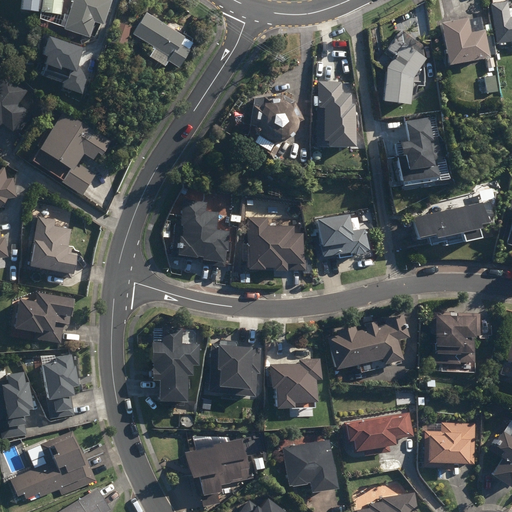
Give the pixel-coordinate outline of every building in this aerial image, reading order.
[(20,0),(20,11),(36,13),(37,0),(20,0)] [(42,0),(40,13),(60,16),(62,0),(42,0)] [(71,3),(61,31),(86,40),(92,24),(101,27),(110,1),(107,0),(106,0),(67,0),(67,1),(71,3)] [(505,0),(487,3),(493,43),(510,40),(511,48),(511,47),(511,6),(506,7),(505,0)] [(165,63),(176,70),(187,52),(186,51),(190,44),(145,15),(131,36),(152,49),(147,58),(162,68),(165,63)] [(463,17),(437,21),(444,63),(484,56),(480,29),(477,29),(466,31),(463,17)] [(110,43),(124,48),(130,28),(117,23),(110,43)] [(398,29),(374,62),(382,67),(378,100),(405,104),(409,76),(423,58),(421,57),(420,44),(398,29)] [(57,54),(69,59),(73,47),(61,42),(57,54)] [(23,68),(31,69),(32,62),(24,61),(23,68)] [(59,93),(83,101),(93,70),(69,62),(59,93)] [(0,75),(0,124),(13,136),(31,116),(16,102),(27,90),(5,70),(0,75)] [(482,76),(484,93),(496,91),(493,75),(482,76)] [(293,101),(281,95),(261,97),(250,106),(247,124),(249,125),(251,126),(251,129),(251,131),(254,134),(249,143),(265,153),(265,152),(271,143),(283,142),(288,138),(291,134),(293,133),(295,121),(300,120),(293,101)] [(98,158),(108,143),(62,113),(37,151),(39,152),(32,163),(61,183),(60,184),(81,197),(94,177),(76,164),(81,156),(90,162),(95,156),(98,158)] [(0,259),(6,258),(3,239),(0,239),(0,207),(5,201),(16,200),(13,180),(6,181),(4,169),(0,169),(0,259)] [(511,193),(511,194),(510,195),(508,202),(506,209),(507,209),(511,210),(511,211),(509,220),(510,221),(503,243),(505,244),(511,245),(511,193)] [(205,202),(181,199),(174,256),(220,261),(221,250),(226,250),(228,232),(216,231),(218,212),(204,210),(205,202)] [(480,202),(410,218),(415,241),(426,238),(428,245),(442,241),(443,246),(476,238),(474,229),(476,228),(475,225),(484,223),(480,202)] [(335,254),(344,253),(344,254),(347,253),(348,253),(349,255),(359,254),(361,251),(364,251),(360,229),(348,231),(345,213),(312,218),(314,233),(311,233),(314,257),(315,259),(335,256),(335,254)] [(35,217),(26,269),(70,277),(73,259),(64,257),(69,231),(52,228),(54,221),(35,217)] [(302,271),(303,244),(299,244),(300,233),(291,233),(291,226),(264,226),(265,218),(245,218),(243,269),(269,269),(269,271),(281,271),(281,270),(302,271)] [(65,327),(70,302),(34,295),(32,305),(16,302),(10,331),(36,336),(35,341),(59,345),(62,326),(65,327)] [(457,362),(471,363),(472,339),(477,339),(477,313),(455,312),(455,316),(447,316),(447,312),(428,312),(428,334),(430,334),(429,363),(457,364),(457,362)] [(335,336),(327,337),(324,338),(331,369),(378,359),(379,364),(381,364),(398,360),(394,340),(396,340),(405,338),(400,315),(381,319),(382,325),(374,327),(373,321),(362,324),(363,329),(354,331),(353,326),(334,330),(335,336)] [(181,328),(161,327),(160,343),(150,342),(150,344),(149,363),(151,363),(151,368),(149,368),(149,380),(156,380),(155,401),(182,402),(183,375),(190,375),(190,366),(197,366),(198,343),(181,343),(181,328)] [(511,373),(511,330),(510,330),(501,359),(511,363),(509,373),(511,373)] [(209,344),(205,392),(250,396),(253,374),(256,374),(258,349),(235,346),(235,343),(234,341),(220,340),(214,344),(209,344)] [(51,363),(39,365),(44,400),(49,399),(52,413),(60,411),(61,416),(69,415),(66,396),(70,395),(69,386),(74,386),(69,354),(50,357),(51,363)] [(294,365),(266,365),(266,389),(269,389),(270,408),(286,408),(286,409),(310,409),(309,380),(316,380),(315,360),(295,360),(294,365)] [(6,384),(0,385),(0,403),(4,428),(0,428),(0,438),(24,434),(21,416),(30,414),(24,380),(21,381),(20,372),(4,375),(6,384)] [(363,451),(364,456),(388,452),(387,446),(396,444),(395,438),(411,436),(407,412),(342,422),(345,443),(350,442),(352,453),(363,451)] [(440,470),(451,470),(451,463),(471,464),(473,424),(439,422),(438,431),(423,431),(421,467),(440,467),(440,470)] [(43,464),(6,480),(13,497),(20,494),(21,499),(27,496),(28,500),(55,488),(58,495),(93,480),(84,459),(80,461),(75,448),(76,448),(69,431),(37,444),(42,456),(40,457),(43,464)] [(498,431),(486,450),(497,458),(487,474),(509,488),(511,482),(511,438),(511,440),(498,431)] [(209,447),(182,452),(187,478),(196,476),(202,506),(217,503),(214,492),(217,491),(216,485),(252,478),(248,461),(243,462),(238,439),(208,445),(209,447)] [(306,483),(308,492),(334,488),(326,440),(280,447),(286,486),(288,486),(289,487),(304,485),(303,483),(306,483)] [(260,453),(251,455),(253,470),(263,468),(260,453)] [(104,511),(108,509),(95,488),(57,511),(104,511)] [(415,511),(413,493),(379,498),(380,502),(366,504),(366,508),(353,510),(353,511),(415,511)] [(16,506),(13,499),(8,501),(11,508),(16,506)] [(281,511),(264,499),(256,509),(254,507),(255,506),(247,500),(237,511),(281,511)]
